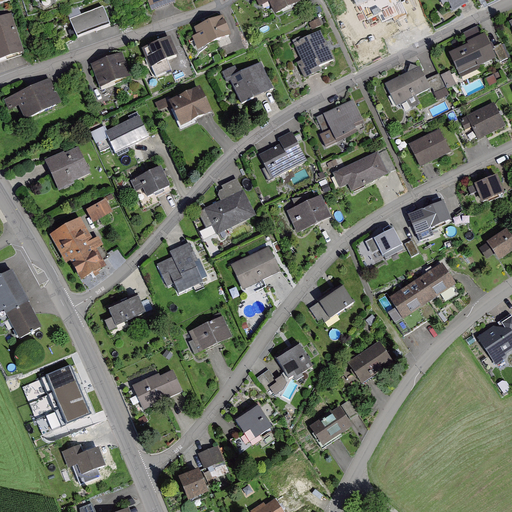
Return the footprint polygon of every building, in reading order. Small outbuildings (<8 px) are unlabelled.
[(175,0),(148,0),(152,10),(176,2),(175,0)] [(300,0),(257,0),(261,7),(271,2),(277,15),(302,4),(300,0)] [(468,0),(441,0),(444,5),(451,2),(455,10),(470,3),(468,0)] [(104,7),(71,19),(78,38),(111,25),(104,7)] [(12,13),(0,16),(0,59),(24,52),(12,13)] [(227,22),(200,31),(207,52),(234,43),(227,22)] [(464,33),(468,41),(482,34),(478,26),(464,33)] [(322,31),(296,44),(304,61),(298,63),(307,81),(339,65),(322,31)] [(468,44),(450,52),(462,77),(481,68),(480,65),(496,57),(485,33),(482,34),(468,41),(467,41),(468,44)] [(182,38),(151,51),(159,71),(190,59),(182,38)] [(501,44),(494,47),(501,62),(508,59),(501,44)] [(133,56),(97,69),(106,93),(142,80),(133,56)] [(263,64),(230,79),(243,107),(276,92),(263,64)] [(408,72),(385,84),(397,106),(407,101),(411,109),(421,104),(417,96),(432,88),(420,66),(419,67),(411,65),(408,72)] [(450,71),(441,75),(448,89),(457,84),(450,71)] [(449,95),(439,74),(428,79),(439,100),(449,95)] [(56,81),(21,97),(33,124),(68,108),(56,81)] [(200,85),(169,100),(181,126),(213,111),(200,85)] [(325,134),(320,136),(327,150),(358,135),(354,129),(363,125),(353,103),(318,120),(325,134)] [(495,103),(460,120),(465,130),(458,134),(465,148),(479,141),(479,140),(507,126),(495,103)] [(97,144),(109,138),(116,153),(150,137),(140,116),(108,130),(106,126),(91,133),(97,144)] [(442,131),(411,146),(423,170),(454,155),(442,131)] [(282,147),(262,156),(273,179),(308,163),(295,136),(280,143),(282,147)] [(109,139),(97,144),(101,152),(112,147),(109,139)] [(67,150),(45,160),(59,190),(75,183),(74,181),(91,173),(79,147),(68,152),(67,150)] [(380,153),(334,175),(342,190),(350,186),(354,195),(391,177),(380,153)] [(161,166),(131,181),(145,209),(161,202),(159,198),(173,191),(161,166)] [(498,173),(475,183),(476,185),(468,188),(471,195),(478,192),(483,202),(506,192),(498,173)] [(228,205),(211,213),(222,237),(259,219),(239,179),(220,189),(228,205)] [(323,198),(289,213),(299,235),(333,220),(323,198)] [(106,199),(86,210),(94,223),(114,212),(106,199)] [(444,200),(408,215),(419,241),(434,235),(431,228),(452,219),(444,200)] [(81,217),(50,235),(66,264),(71,261),(82,280),(107,265),(104,261),(110,257),(99,237),(94,239),(81,217)] [(195,222),(199,232),(206,229),(202,219),(195,222)] [(374,237),(365,242),(372,255),(381,251),(383,255),(384,254),(401,245),(402,244),(394,228),(392,229),(390,226),(383,229),(385,232),(375,238),(374,237)] [(511,235),(510,232),(480,250),(487,261),(496,256),(501,263),(511,256),(511,235)] [(412,240),(405,244),(412,258),(419,254),(412,240)] [(401,245),(384,254),(386,259),(404,249),(401,245)] [(177,260),(162,267),(174,292),(179,290),(184,300),(212,286),(193,246),(174,255),(177,260)] [(270,250),(232,267),(244,292),(282,274),(270,250)] [(444,265),(391,299),(405,322),(459,287),(444,265)] [(23,274),(0,285),(0,299),(11,321),(18,317),(31,343),(53,332),(23,274)] [(319,302),(310,309),(318,321),(322,319),(325,323),(331,319),(330,318),(355,302),(342,284),(318,300),(319,302)] [(146,296),(115,308),(123,329),(155,316),(146,296)] [(378,321),(373,314),(366,321),(371,327),(378,321)] [(493,331),(477,342),(496,369),(506,361),(507,358),(511,354),(511,318),(511,317),(498,326),(500,329),(496,332),(493,331)] [(231,318),(196,335),(206,357),(241,341),(231,318)] [(381,343),(349,364),(363,386),(395,365),(381,343)] [(314,366),(300,344),(277,358),(290,379),(294,376),(297,381),(304,376),(302,373),(314,366)] [(181,370),(138,387),(150,415),(192,398),(181,370)] [(270,371),(258,379),(266,390),(270,388),(275,396),(279,393),(274,385),(277,383),(276,380),(270,371)] [(73,372),(46,385),(54,400),(58,398),(68,419),(90,409),(73,372)] [(283,376),(276,380),(277,383),(274,385),(279,393),(284,389),(287,383),(283,376)] [(259,405),(235,420),(250,442),(273,427),(259,405)] [(342,408),(311,427),(324,448),(355,429),(342,408)] [(219,446),(198,454),(205,470),(225,461),(219,446)] [(86,449),(71,454),(76,471),(87,468),(91,480),(115,472),(108,450),(88,456),(86,449)] [(199,468),(179,476),(189,499),(209,491),(199,468)] [(265,502),(251,510),(252,511),(298,511),(309,506),(295,483),(281,492),(283,496),(267,506),(265,502)]
